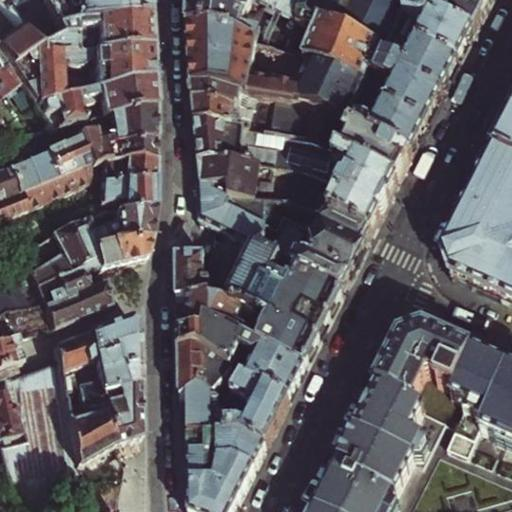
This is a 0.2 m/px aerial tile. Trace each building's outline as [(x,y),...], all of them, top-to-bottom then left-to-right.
[(49,0),(57,28),(77,23),(149,20),(148,8),(147,0),(49,0)] [(188,0),(188,6),(188,37),(260,55),(263,55),(312,70),(364,90),(380,52),(267,0),(188,0)] [(392,0),(267,0),(380,52),(389,56),(395,41),(409,9),(392,0)] [(411,0),(409,9),(475,40),(496,0),(411,0)] [(395,41),(459,71),(462,66),(475,40),(409,9),(395,41)] [(0,58),(9,70),(37,53),(0,13),(0,58)] [(61,39),(39,52),(41,61),(150,52),(150,38),(149,20),(77,23),(57,28),(61,39)] [(373,93),(364,90),(312,70),(300,98),(253,89),(260,55),(188,37),(189,70),(190,97),(259,110),(274,113),(304,119),(349,128),(357,130),(373,93)] [(381,75),(443,103),(454,82),(459,71),(395,41),(389,56),(381,75)] [(37,53),(9,70),(34,106),(68,99),(68,96),(65,94),(60,94),(58,67),(65,67),(67,71),(69,72),(71,73),(74,73),(76,98),(151,82),(151,68),(150,52),(41,61),(39,52),(37,53)] [(54,135),(34,106),(9,70),(0,58),(0,126),(14,144),(54,135)] [(354,138),(412,165),(418,153),(428,133),(438,113),(443,103),(381,75),(378,81),(389,87),(369,135),(357,130),(354,138)] [(107,123),(153,112),(153,103),(151,82),(76,98),(68,99),(34,106),(54,135),(81,129),(78,107),(98,103),(101,124),(107,123)] [(259,110),(190,97),(191,105),(192,111),(258,121),(259,110)] [(258,121),(192,111),(193,122),(194,132),(251,141),(251,134),(257,130),(258,121)] [(110,133),(153,123),(153,119),(153,112),(107,123),(108,127),(110,133)] [(304,119),(274,113),(270,144),(300,148),(304,119)] [(493,160),(511,168),(511,121),(507,131),(493,160)] [(102,151),(153,146),(153,135),(153,123),(110,133),(92,136),(94,152),(102,151)] [(338,165),(399,193),(404,181),(412,165),(354,138),(357,130),(349,128),(343,143),(346,144),(338,165)] [(197,154),(199,171),(262,177),(300,179),(330,189),(333,180),(334,175),(338,165),(340,159),(309,150),(300,148),(270,144),(251,141),(194,132),(197,154)] [(77,144),(87,170),(105,169),(102,151),(94,152),(92,136),(75,140),(77,144)] [(87,170),(77,144),(68,148),(60,151),(71,176),(87,170)] [(119,168),(153,166),(153,157),(153,146),(102,151),(105,169),(119,168)] [(71,176),(60,151),(49,155),(43,158),(54,183),(64,179),(71,176)] [(54,183),(43,158),(31,163),(13,170),(5,174),(15,200),(19,198),(41,189),(54,183)] [(511,168),(493,160),(482,182),(454,236),(442,260),(451,282),(511,309),(511,168)] [(340,193),(326,222),(372,246),(379,231),(391,207),(399,193),(338,165),(334,175),(348,182),(344,192),(340,193)] [(120,187),(153,185),(153,176),(153,166),(119,168),(120,187)] [(64,179),(71,196),(81,191),(89,188),(90,182),(87,170),(71,176),(64,179)] [(232,210),(261,210),(262,177),(199,171),(201,183),(202,194),(213,194),(231,195),(231,208),(232,210)] [(0,205),(15,200),(5,174),(0,175),(0,205)] [(41,189),(48,205),(61,200),(71,196),(64,179),(54,183),(41,189)] [(115,208),(153,204),(153,195),(153,185),(120,187),(98,189),(98,210),(115,208)] [(19,198),(26,215),(37,210),(48,205),(41,189),(19,198)] [(213,198),(213,194),(202,194),(197,194),(199,214),(200,230),(250,255),(253,256),(265,233),(226,214),(232,210),(231,208),(213,198)] [(0,205),(0,211),(5,223),(18,218),(26,215),(19,198),(15,200),(0,205)] [(153,209),(153,204),(115,208),(116,212),(116,216),(153,212),(153,209)] [(115,222),(117,231),(152,228),(152,221),(153,212),(116,216),(114,216),(115,222)] [(319,218),(293,276),(344,301),(352,285),(366,257),(372,246),(326,222),(319,218)] [(81,276),(82,276),(86,274),(85,269),(93,265),(90,256),(85,241),(117,231),(115,222),(106,225),(93,230),(90,223),(72,229),(57,238),(63,253),(58,256),(60,263),(30,281),(20,259),(0,270),(0,322),(39,310),(33,293),(79,273),(81,276)] [(152,228),(117,231),(85,241),(90,256),(113,251),(150,244),(151,239),(151,236),(152,228)] [(150,244),(113,251),(117,273),(145,266),(147,255),(150,244)] [(85,269),(86,274),(100,270),(102,277),(117,273),(113,251),(90,256),(93,265),(85,269)] [(270,331),(260,354),(306,376),(327,335),(344,301),(293,276),(253,256),(250,255),(220,313),(244,320),(270,331)] [(189,305),(210,305),(210,291),(203,291),(203,265),(202,261),(175,263),(176,276),(176,294),(177,305),(189,305)] [(33,293),(39,310),(49,337),(110,313),(107,300),(104,288),(88,294),(82,276),(81,276),(79,273),(33,293)] [(244,320),(220,313),(210,310),(210,305),(189,305),(189,324),(189,339),(205,340),(205,330),(238,343),(240,339),(236,337),(244,320)] [(0,349),(13,346),(35,340),(49,337),(39,310),(0,322),(0,349)] [(92,360),(137,345),(136,338),(136,332),(127,324),(109,331),(77,344),(81,354),(89,351),(92,360)] [(205,340),(189,339),(190,349),(190,358),(203,359),(230,378),(241,356),(245,347),(238,343),(205,330),(205,340)] [(424,336),(399,345),(393,357),(376,391),(424,416),(425,413),(413,407),(426,380),(432,378),(439,381),(437,385),(438,388),(453,394),(471,357),(444,345),(424,336)] [(105,416),(101,401),(123,394),(117,376),(138,371),(137,352),(137,345),(92,360),(89,351),(81,354),(77,344),(63,349),(51,353),(55,369),(58,381),(81,374),(92,370),(98,390),(79,395),(83,420),(105,416)] [(13,346),(0,349),(0,375),(20,369),(16,355),(13,346)] [(260,354),(245,347),(241,356),(259,365),(248,387),(291,407),(299,390),(306,376),(260,354)] [(199,390),(213,401),(231,379),(230,378),(203,359),(190,358),(178,357),(179,381),(180,406),(190,401),(199,390)] [(511,374),(496,368),(471,357),(453,394),(455,395),(452,402),(467,409),(447,453),(468,463),(481,436),(495,442),(495,452),(511,459),(511,374)] [(25,444),(0,450),(0,461),(12,511),(36,511),(64,501),(76,494),(85,487),(80,476),(79,473),(68,425),(58,381),(55,369),(1,386),(9,413),(19,418),(25,444)] [(92,370),(81,374),(83,385),(77,386),(79,395),(98,390),(92,370)] [(138,382),(138,371),(117,376),(123,394),(139,390),(138,382)] [(236,429),(224,429),(225,441),(241,441),(267,454),(274,440),(284,420),(291,407),(248,387),(245,385),(235,397),(247,405),(240,424),(236,424),(236,429)] [(0,450),(25,444),(19,418),(9,413),(1,386),(0,386),(0,450)] [(105,416),(115,452),(141,444),(140,417),(139,390),(123,394),(101,401),(105,416)] [(217,441),(225,441),(224,429),(224,411),(213,401),(199,390),(190,401),(190,423),(190,441),(217,441)] [(424,416),(376,391),(366,411),(347,450),(334,476),(315,511),(401,511),(397,505),(416,466),(425,466),(431,453),(426,446),(413,440),(424,416)] [(79,473),(80,476),(99,463),(115,452),(105,416),(83,420),(68,425),(79,473)] [(217,441),(190,441),(190,456),(190,468),(217,466),(217,441)] [(217,466),(227,466),(231,466),(255,478),(262,465),(267,454),(241,441),(225,441),(217,441),(217,466)] [(217,487),(191,487),(190,511),(238,511),(248,493),(255,478),(231,466),(227,466),(217,487)] [(217,466),(190,468),(191,487),(217,487),(227,466),(217,466)]
